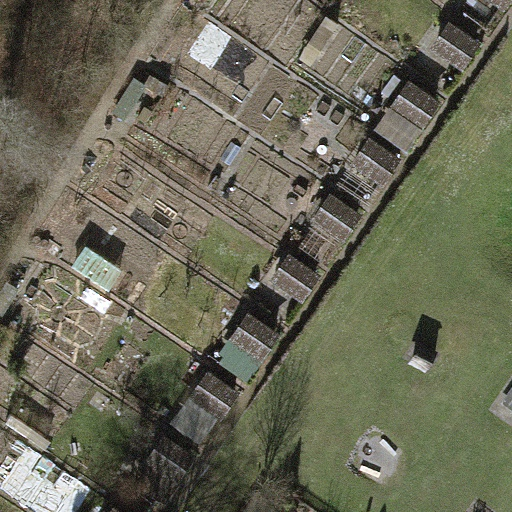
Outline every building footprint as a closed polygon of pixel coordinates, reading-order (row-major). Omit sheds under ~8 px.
[(451,25),(436,47),(462,64),(477,43),(451,25)] [(410,84),(396,105),(421,123),(436,102),(410,84)] [(371,141),(357,161),(383,179),(397,159),(371,141)] [(332,197),(318,218),(343,235),(357,214),(332,197)] [(292,257),(277,278),(301,296),(316,275),(292,257)] [(251,316),(236,337),(261,355),(276,334),(251,316)] [(210,374),(196,395),(221,413),(235,392),(210,374)] [(166,438),(151,459),(177,477),(192,456),(166,438)]
